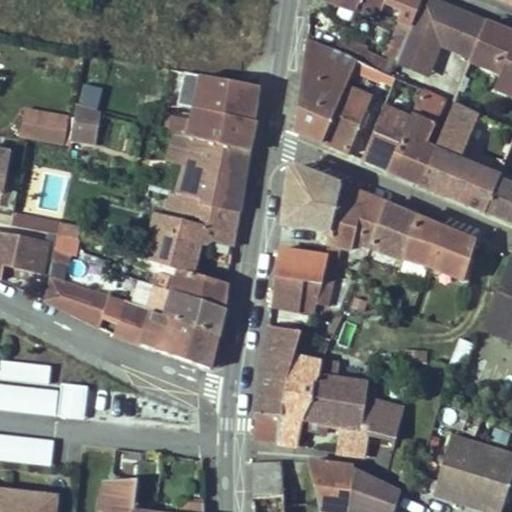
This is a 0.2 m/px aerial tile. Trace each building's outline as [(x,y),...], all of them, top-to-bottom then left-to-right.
[(155,41),(158,26),(159,18),(165,19),(169,1),(160,0),(111,0),(106,32),(155,41)] [(323,0),(356,12),(358,7),(360,0),(323,0)] [(360,0),(358,7),(380,16),(384,6),(386,0),(360,0)] [(386,0),(384,6),(403,12),(407,0),(386,0)] [(402,16),(413,20),(421,0),(407,0),(403,12),(402,16)] [(411,27),(409,31),(440,44),(453,10),(429,0),(421,0),(413,20),(411,27)] [(453,10),(440,44),(455,51),(469,17),(453,10)] [(469,17),(455,51),(473,58),(485,23),(469,17)] [(393,37),(405,42),(409,31),(411,27),(400,23),(393,37)] [(473,58),(471,61),(504,75),(498,89),(511,94),(511,34),(485,23),(473,58)] [(397,62),(427,76),(440,44),(409,31),(405,42),(397,62)] [(344,36),(336,52),(343,55),(357,62),(371,68),(382,73),(391,77),(396,65),(367,51),(368,48),(344,36)] [(383,56),(397,62),(405,42),(393,37),(383,56)] [(294,132),(322,144),(346,88),(353,71),(357,62),(343,55),(336,52),(306,40),(294,132)] [(357,62),(353,71),(377,83),(382,73),(371,68),(357,62)] [(187,74),(172,71),(170,80),(185,83),(187,74)] [(253,121),(257,87),(189,75),(183,107),(195,110),(192,123),(172,119),(170,127),(163,127),(163,133),(173,135),(188,138),(248,153),(255,122),(253,121)] [(77,104),(97,110),(103,90),(83,84),(77,104)] [(346,88),(322,144),(349,155),(371,99),(346,88)] [(410,119),(388,171),(420,185),(434,152),(426,148),(446,101),(422,91),(411,116),(410,119)] [(434,152),(420,185),(485,212),(497,181),(501,171),(511,144),(511,140),(474,124),(478,114),(454,103),(434,152)] [(101,112),(76,105),(73,125),(98,132),(101,112)] [(384,108),(362,161),(388,171),(410,119),(384,108)] [(48,142),(53,115),(25,110),(20,137),(48,142)] [(53,115),(48,142),(62,145),(68,117),(53,115)] [(98,132),(73,125),(71,139),(96,145),(98,132)] [(188,138),(173,135),(166,161),(186,166),(179,194),(201,200),(199,205),(239,212),(248,153),(188,138)] [(0,194),(2,194),(9,153),(0,151),(0,194)] [(288,171),(281,226),(329,233),(340,187),(294,168),(288,171)] [(497,181),(485,212),(511,223),(511,175),(501,171),(497,181)] [(327,245),(340,248),(351,251),(353,244),(369,249),(385,206),(340,187),(329,233),(327,245)] [(213,243),(233,247),(239,212),(199,205),(201,200),(179,194),(172,193),(168,210),(202,219),(201,225),(156,214),(151,230),(157,232),(149,262),(152,263),(193,274),(200,247),(207,248),(213,243)] [(385,206),(369,249),(402,261),(415,218),(385,206)] [(10,227),(58,236),(60,225),(12,215),(10,227)] [(415,218),(402,261),(404,262),(400,273),(423,279),(427,268),(463,283),(475,243),(415,218)] [(49,243),(0,233),(0,280),(1,281),(3,274),(4,267),(33,273),(42,275),(44,264),(49,266),(53,250),(47,248),(49,243)] [(324,272),(334,274),(340,248),(327,245),(325,258),(326,258),(324,272)] [(301,283),(321,286),(321,284),(324,272),(326,258),(325,258),(278,251),(274,279),(301,283)] [(511,259),(509,259),(479,331),(511,344),(511,259)] [(193,274),(152,263),(149,271),(156,274),(153,284),(155,285),(224,309),(227,285),(202,277),(193,274)] [(33,273),(4,267),(3,274),(32,280),(33,273)] [(321,284),(331,286),(334,274),(324,272),(321,284)] [(58,308),(66,282),(49,276),(44,301),(58,308)] [(274,279),(271,306),(313,315),(316,305),(321,286),(301,283),(274,279)] [(110,297),(66,282),(58,308),(99,328),(110,297)] [(316,305),(326,307),(331,286),(321,284),(321,286),(316,305)] [(224,309),(155,285),(146,310),(217,338),(224,309)] [(146,310),(125,302),(113,336),(210,370),(217,338),(146,310)] [(269,328),(257,414),(279,418),(284,392),(294,357),(301,333),(269,328)] [(460,339),(450,364),(462,369),(473,344),(460,339)] [(403,352),(402,363),(425,365),(425,353),(403,352)] [(282,419),(278,444),(297,447),(301,428),(302,423),(302,420),(315,380),(317,381),(321,363),(294,357),(284,392),(279,418),(282,419)] [(0,362),(0,379),(48,385),(51,366),(0,360),(0,362)] [(302,423),(301,428),(326,433),(328,424),(341,427),(342,423),(362,426),(366,398),(367,388),(368,385),(337,380),(339,365),(321,363),(317,381),(315,380),(302,420),(302,423)] [(87,390),(0,383),(0,411),(84,418),(87,390)] [(366,398),(372,400),(375,390),(367,388),(366,398)] [(341,427),(336,454),(365,457),(368,435),(395,442),(404,409),(372,400),(366,398),(362,426),(342,423),(341,427)] [(257,414),(253,440),(278,444),(282,419),(279,418),(257,414)] [(0,433),(0,459),(52,463),(53,437),(0,433)] [(511,455),(451,437),(433,496),(486,511),(501,511),(511,476),(511,455)] [(308,462),(320,511),(323,511),(347,511),(354,470),(354,467),(308,462)] [(252,464),(253,500),(284,496),(282,463),(252,464)] [(404,468),(399,481),(414,489),(419,475),(404,468)] [(395,511),(400,493),(354,470),(347,511),(395,511)] [(204,511),(204,505),(177,502),(177,511),(133,511),(137,480),(111,480),(111,483),(104,483),(99,511),(98,511),(204,511)] [(0,511),(55,511),(58,496),(0,489),(0,511)] [(253,500),(254,511),(284,511),(284,508),(284,496),(253,500)]
